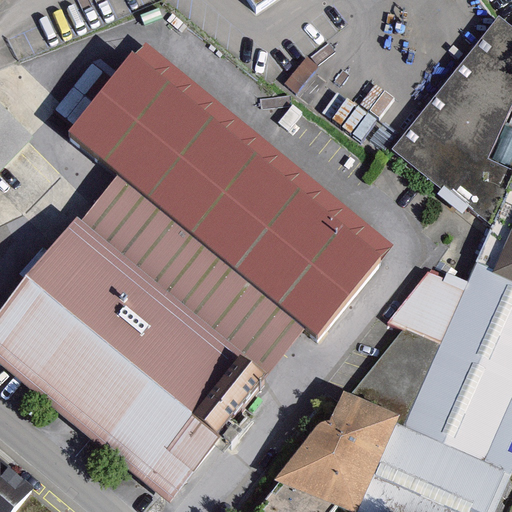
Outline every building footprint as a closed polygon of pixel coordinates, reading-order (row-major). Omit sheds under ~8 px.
[(275,0),(247,0),(256,13),(275,0)] [(335,511),(337,510),(342,511),(498,511),(511,482),(511,470),(504,467),(511,448),(511,169),(489,159),(511,109),(511,29),(497,19),(394,150),(491,226),(465,288),(429,273),(389,324),(406,329),(258,511),(335,511)] [(317,343),(386,268),(136,55),(72,141),(119,180),(304,333),(317,343)] [(71,117),(105,70),(94,62),(59,109),(71,117)] [(0,170),(29,141),(0,112),(0,170)] [(0,360),(83,426),(174,498),(304,333),(119,180),(0,323),(0,360)] [(0,511),(26,511),(30,506),(0,480),(0,511)]
